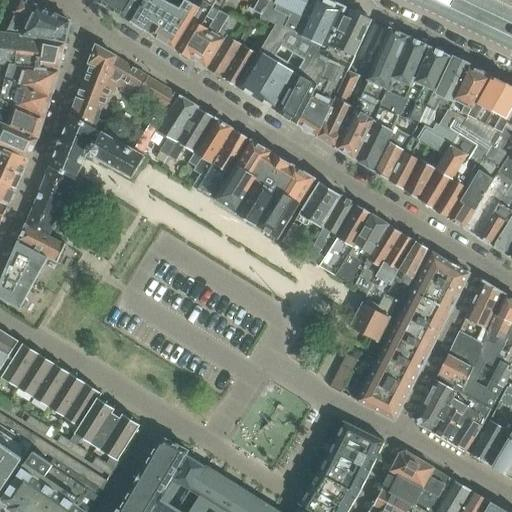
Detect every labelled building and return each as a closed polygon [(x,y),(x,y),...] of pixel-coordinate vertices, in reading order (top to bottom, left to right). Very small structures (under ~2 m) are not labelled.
[(65,44),(71,24),(37,8),(37,7),(21,0),(20,0),(5,35),(0,34),(0,64),(59,70),(65,44)] [(127,20),(138,0),(97,0),(97,1),(127,20)] [(138,0),(127,20),(175,50),(200,8),(187,0),(185,0),(184,2),(181,0),(138,0)] [(226,0),(204,0),(200,8),(175,50),(192,60),(221,11),(226,0)] [(323,56),(344,15),(347,8),(344,7),(343,9),(323,0),(313,0),(296,32),(277,23),(274,29),(269,36),(239,89),(277,113),(297,74),(316,86),(329,59),(323,56)] [(259,0),(254,10),(262,14),(271,0),(259,0)] [(271,0),(262,14),(257,22),(274,29),(277,23),(296,32),(313,0),(271,0)] [(372,20),(351,10),(348,18),(344,15),(323,56),(329,59),(349,71),(372,20)] [(192,60),(207,69),(227,35),(221,32),(231,17),(221,11),(192,60)] [(356,108),(336,148),(355,160),(373,172),(388,141),(393,131),(413,87),(410,86),(415,75),(427,46),(407,37),(403,36),(404,35),(390,28),(373,65),(356,108)] [(244,45),(223,79),(239,89),(269,36),(259,30),(249,48),(244,45)] [(207,69),(223,79),(244,45),(227,35),(207,69)] [(166,117),(179,96),(96,46),(77,99),(106,109),(115,87),(166,117)] [(450,58),(429,48),(414,83),(424,87),(409,119),(418,123),(425,106),(450,58)] [(470,67),(450,58),(426,106),(435,110),(440,100),(450,105),(470,67)] [(349,71),(329,59),(316,86),(298,125),(317,137),(349,71)] [(0,64),(0,76),(50,99),(59,70),(0,64)] [(466,119),(490,77),(470,67),(450,105),(447,111),(466,119)] [(317,137),(336,148),(356,108),(347,104),(360,76),(349,71),(317,137)] [(277,113),(298,125),(316,86),(297,74),(277,113)] [(0,99),(44,119),(50,99),(0,76),(0,99)] [(497,142),(511,115),(511,87),(490,77),(466,119),(450,146),(466,156),(463,160),(479,170),(497,142)] [(198,108),(181,97),(159,133),(167,138),(159,152),(169,158),(198,108)] [(0,121),(1,122),(38,138),(44,119),(0,99),(0,121)] [(106,109),(77,99),(71,116),(102,133),(105,125),(105,124),(109,116),(110,116),(112,111),(106,109)] [(216,119),(198,108),(169,158),(176,162),(184,147),(194,153),(190,160),(191,161),(216,119)] [(511,115),(497,142),(503,145),(511,128),(511,115)] [(145,158),(146,157),(144,156),(102,133),(71,116),(50,167),(27,226),(20,241),(49,257),(57,262),(57,263),(58,263),(66,245),(49,237),(72,179),(76,180),(79,174),(84,160),(91,163),(92,161),(94,157),(132,179),(145,158)] [(233,129),(216,119),(191,161),(198,165),(194,172),(199,175),(192,187),(193,188),(196,190),(233,129)] [(38,138),(1,122),(0,125),(0,146),(28,160),(38,138)] [(250,140),(233,129),(196,190),(213,200),(250,140)] [(409,139),(403,151),(388,181),(403,190),(419,161),(411,156),(417,144),(409,139)] [(253,228),(255,226),(278,240),(315,180),(294,166),(250,140),(223,185),(215,199),(216,200),(237,213),(236,214),(246,220),(244,223),(253,228)] [(373,172),(388,181),(403,151),(388,141),(373,172)] [(28,160),(0,146),(0,181),(16,189),(28,160)] [(420,160),(419,161),(403,190),(449,220),(479,170),(463,160),(466,156),(450,146),(444,156),(435,151),(428,164),(420,160)] [(511,148),(494,180),(464,229),(478,238),(511,184),(511,148)] [(464,229),(494,180),(479,170),(449,220),(464,229)] [(0,181),(0,202),(8,206),(16,189),(0,181)] [(342,196),(320,182),(297,218),(306,225),(311,224),(313,221),(324,228),(342,196)] [(511,184),(478,238),(493,247),(511,217),(511,184)] [(357,205),(342,196),(324,228),(314,244),(323,250),(328,241),(327,240),(332,232),(339,237),(357,205)] [(372,215),(357,205),(339,237),(331,250),(322,262),(319,266),(336,276),(372,215)] [(389,226),(372,215),(336,276),(355,288),(371,255),(389,226)] [(511,217),(493,247),(511,258),(511,217)] [(294,223),(282,242),(290,248),(302,229),(294,223)] [(389,226),(371,255),(355,288),(368,295),(377,279),(376,276),(403,234),(389,226)] [(400,272),(416,242),(403,234),(376,276),(392,285),(400,272)] [(0,297),(20,309),(48,258),(19,242),(19,243),(0,286),(0,297)] [(433,252),(416,242),(400,272),(392,285),(389,290),(395,294),(408,302),(433,252)] [(314,246),(307,258),(307,259),(311,261),(315,263),(319,266),(322,262),(317,259),(323,251),(314,246)] [(373,371),(358,399),(357,401),(395,421),(419,374),(420,374),(430,354),(429,353),(449,315),(459,295),(459,294),(469,274),(461,269),(442,257),(442,258),(433,252),(408,302),(403,312),(373,371)] [(506,295),(484,282),(460,331),(484,344),(488,332),(506,295)] [(385,294),(381,301),(395,308),(398,301),(385,294)] [(499,356),(508,338),(509,339),(511,333),(511,298),(506,295),(488,332),(484,344),(477,359),(476,362),(482,366),(490,351),(499,356)] [(363,304),(351,328),(378,342),(395,308),(381,301),(379,305),(367,299),(364,305),(363,304)] [(0,350),(10,356),(19,341),(0,329),(0,350)] [(484,344),(460,331),(453,346),(477,359),(484,344)] [(2,378),(18,388),(36,359),(20,349),(2,378)] [(0,371),(10,356),(0,350),(0,371)] [(346,354),(343,361),(355,367),(358,360),(346,354)] [(439,374),(466,387),(475,367),(449,354),(439,374)] [(51,369),(36,359),(18,388),(33,398),(51,369)] [(343,361),(340,368),(351,374),(355,367),(343,361)] [(340,368),(336,374),(348,380),(351,374),(340,368)] [(67,379),(51,369),(33,398),(49,408),(67,379)] [(336,374),(333,381),(345,387),(348,380),(336,374)] [(439,375),(417,420),(418,425),(466,452),(493,411),(463,394),(466,387),(439,375)] [(49,408),(64,417),(83,389),(67,379),(49,408)] [(329,387),(341,393),(345,387),(333,381),(331,385),(329,387)] [(98,399),(83,389),(64,417),(80,427),(98,399)] [(0,406),(5,409),(9,402),(0,396),(0,406)] [(75,434),(119,462),(119,461),(118,461),(141,425),(124,415),(119,412),(99,399),(98,399),(80,427),(75,434)] [(9,402),(5,409),(15,416),(19,409),(9,402)] [(26,423),(36,429),(40,422),(30,416),(26,423)] [(13,421),(6,417),(1,426),(7,430),(13,421)] [(20,426),(13,421),(7,430),(14,434),(20,426)] [(385,441),(343,421),(342,424),(343,425),(336,438),(335,437),(334,439),(377,460),(377,459),(377,458),(381,450),(382,450),(382,449),(381,449),(384,444),(385,444),(385,443),(385,442),(385,441)] [(492,468),(511,433),(491,421),(470,455),(492,468)] [(40,422),(36,429),(46,435),(50,429),(40,422)] [(27,430),(20,426),(14,434),(21,439),(27,430)] [(33,434),(27,430),(21,439),(28,443),(33,434)] [(511,479),(511,432),(511,433),(492,468),(511,479)] [(40,438),(33,434),(28,443),(29,444),(34,447),(40,438)] [(57,442),(67,448),(71,442),(61,436),(57,442)] [(47,443),(40,438),(34,447),(41,452),(47,443)] [(377,460),(334,439),(334,440),(335,441),(328,454),(327,454),(326,455),(369,476),(369,475),(368,475),(373,466),(374,466),(373,465),(376,461),(376,460),(376,461),(377,460)] [(0,490),(22,455),(0,441),(0,490)] [(71,442),(67,448),(84,459),(88,452),(71,442)] [(153,511),(186,456),(165,442),(157,444),(122,503),(115,511),(153,511)] [(53,447),(47,443),(41,452),(48,456),(53,447)] [(60,451),(53,447),(48,456),(53,459),(55,460),(60,451)] [(67,456),(60,451),(55,460),(62,464),(67,456)] [(400,453),(391,471),(442,498),(451,479),(406,452),(400,453)] [(50,464),(32,453),(0,502),(0,504),(11,511),(87,511),(103,490),(95,486),(89,481),(82,477),(75,473),(68,469),(62,464),(55,460),(53,459),(50,464)] [(369,476),(326,455),(326,457),(327,457),(320,471),(319,470),(318,472),(359,495),(360,494),(359,494),(360,494),(359,493),(363,486),(363,487),(364,486),(363,486),(367,477),(368,477),(369,476)] [(74,460),(67,456),(62,464),(68,469),(74,460)] [(206,468),(186,456),(153,511),(178,511),(205,468),(206,468)] [(92,464),(111,476),(115,469),(96,458),(92,464)] [(81,464),(74,460),(68,469),(75,473),(81,464)] [(87,468),(81,464),(75,473),(82,477),(87,468)] [(94,473),(87,468),(82,477),(89,481),(94,473)] [(200,511),(222,478),(205,468),(178,511),(200,511)] [(442,498),(391,471),(382,489),(411,505),(424,511),(436,511),(444,499),(442,498)] [(359,495),(318,472),(317,473),(319,474),(311,487),(310,486),(309,488),(349,511),(349,510),(354,502),(355,502),(354,501),(358,495),(358,496),(359,495),(359,496),(359,495)] [(101,477),(94,473),(89,481),(95,486),(101,477)] [(108,481),(101,477),(95,486),(103,490),(108,481)] [(224,511),(239,489),(222,478),(200,511),(224,511)] [(458,511),(471,491),(455,481),(444,499),(436,511),(458,511)] [(348,511),(349,511),(309,488),(308,489),(309,490),(301,502),(300,502),(298,505),(305,509),(306,508),(313,511),(348,511)] [(247,511),(256,499),(239,489),(224,511),(247,511)] [(407,511),(411,505),(382,489),(373,506),(384,511),(407,511)] [(485,511),(491,502),(471,491),(458,511),(485,511)] [(271,511),(273,510),(256,499),(247,511),(271,511)] [(508,511),(491,502),(485,511),(508,511)]
